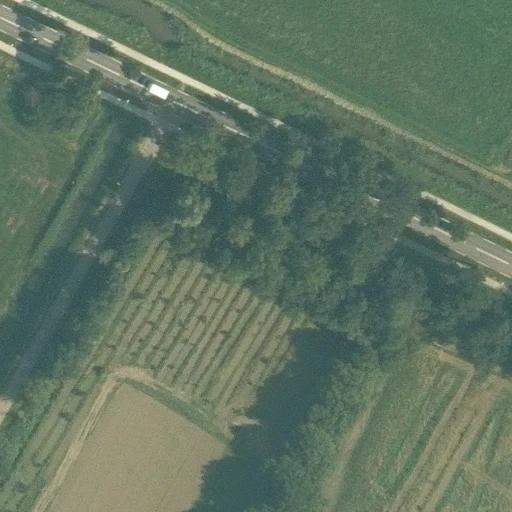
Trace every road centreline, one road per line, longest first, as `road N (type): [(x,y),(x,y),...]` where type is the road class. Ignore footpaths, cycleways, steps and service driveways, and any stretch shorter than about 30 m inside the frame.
road 1 (primary): [(511,266),(173,102)]
road 2 (unclassified): [(0,414),(173,102)]
road 3 (primary): [(173,102),(0,19)]
